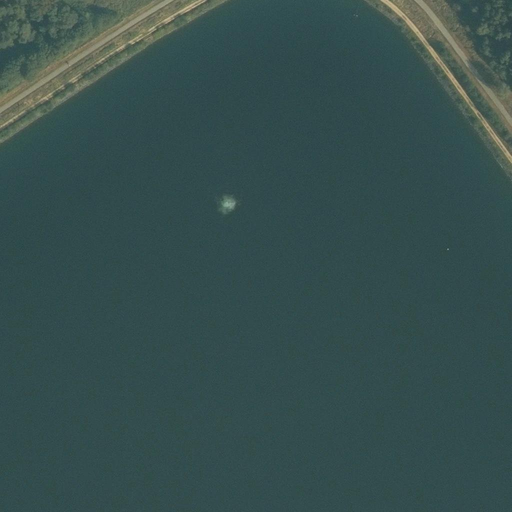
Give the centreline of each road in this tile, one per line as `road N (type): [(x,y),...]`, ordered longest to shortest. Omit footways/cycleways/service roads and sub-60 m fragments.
road 1 (track): [(210,0),(0,132)]
road 2 (track): [(511,159),(423,42),(380,0)]
